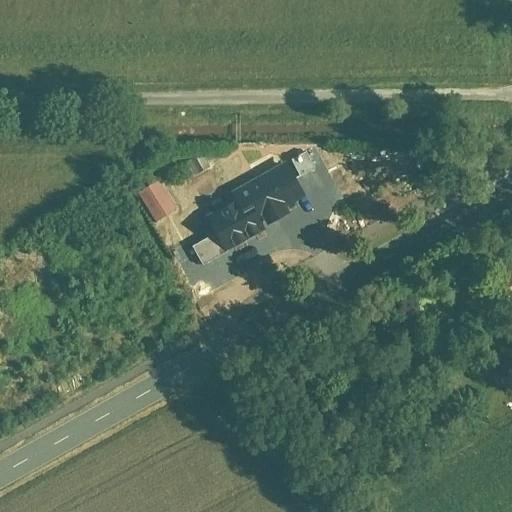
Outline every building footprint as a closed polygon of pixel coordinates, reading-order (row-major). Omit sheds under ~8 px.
[(300,192),(336,171),(317,139),(281,159),(300,192)] [(245,146),(203,170),(214,190),(226,184),(230,190),(226,192),(237,211),(241,209),(250,225),(266,215),(269,220),(286,210),(284,206),(302,195),(300,192),(281,159),(259,171),(245,146)] [(194,154),(182,165),(193,178),(206,167),(194,154)] [(160,179),(140,191),(157,219),(177,207),(160,179)] [(511,256),(500,264),(511,284),(511,256)]
